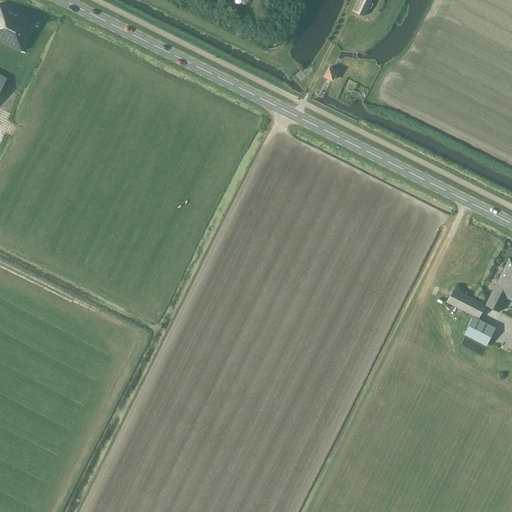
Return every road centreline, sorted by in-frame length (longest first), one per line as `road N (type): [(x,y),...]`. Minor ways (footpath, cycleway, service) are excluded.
road 1 (secondary): [(511,224),(61,0)]
road 2 (track): [(439,0),(411,54),(392,72),(387,96),(511,160)]
